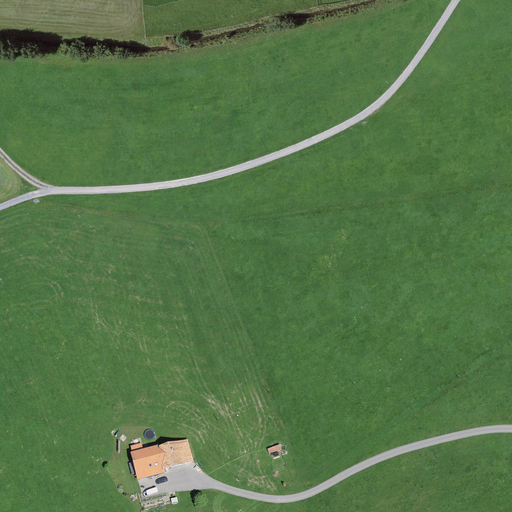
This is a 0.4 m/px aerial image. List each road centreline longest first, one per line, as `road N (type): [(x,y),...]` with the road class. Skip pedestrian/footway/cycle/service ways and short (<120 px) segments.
road 1 (track): [(455,0),(394,88),(344,126),(220,174),(142,189),(54,190),(0,210)]
road 2 (track): [(194,470),(246,494),(293,496),(418,445),(511,430)]
